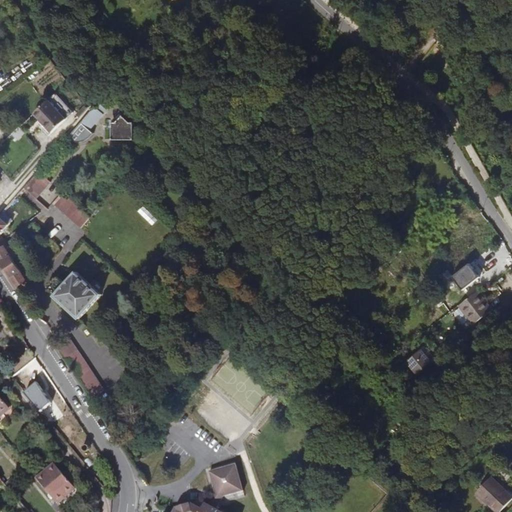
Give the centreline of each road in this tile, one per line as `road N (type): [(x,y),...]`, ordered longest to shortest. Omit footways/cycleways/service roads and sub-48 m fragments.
road 1 (unclassified): [(511,264),(472,212),(450,138),(420,97),(389,62),(307,0)]
road 2 (residential): [(0,282),(120,462),(127,511)]
